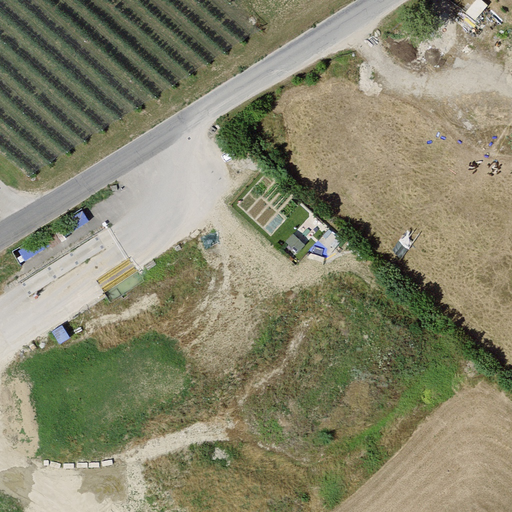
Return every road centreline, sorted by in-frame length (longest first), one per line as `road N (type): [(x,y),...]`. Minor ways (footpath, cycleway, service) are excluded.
road 1 (unclassified): [(0,239),(385,0)]
road 2 (unknown): [(150,144),(165,214),(131,247),(0,323)]
